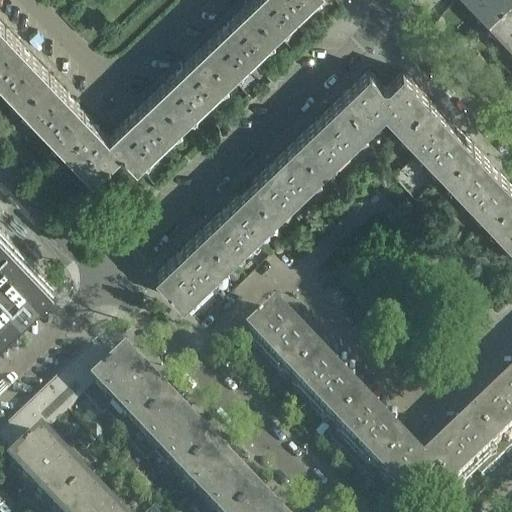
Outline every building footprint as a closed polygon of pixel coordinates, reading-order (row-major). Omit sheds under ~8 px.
[(276,31),(309,0),(251,0),(249,2),(276,31)] [(503,0),(473,0),(488,15),(503,0)] [(511,0),(503,0),(488,15),(511,40),(511,0)] [(230,76),(276,31),(249,2),(202,47),(230,76)] [(49,73),(5,27),(0,31),(0,79),(20,101),(49,73)] [(183,120),(230,76),(202,47),(156,91),(183,120)] [(429,98),(403,71),(388,84),(383,84),(369,70),(341,96),(369,125),(368,123),(384,109),(385,110),(386,109),(401,124),(400,125),(400,126),(429,98)] [(93,120),(49,73),(20,101),(64,147),(93,120)] [(136,164),(183,120),(156,91),(109,135),(122,148),(121,149),(136,164)] [(323,169),(369,125),(341,96),(295,140),(323,169)] [(473,144),(429,98),(400,126),(444,172),(473,144)] [(122,148),(109,135),(109,136),(93,120),(64,147),(92,176),(121,149),(122,148)] [(276,213),(323,169),(295,140),(249,184),(276,213)] [(511,195),(511,185),(473,144),(444,172),(488,218),(511,195)] [(230,257),(276,213),(249,184),(202,228),(230,257)] [(511,195),(488,218),(511,243),(511,195)] [(0,331),(52,282),(0,227),(0,331)] [(183,302),(230,257),(202,228),(156,273),(183,302)] [(319,357),(274,310),(245,337),(290,384),(319,357)] [(40,437),(93,387),(116,366),(96,345),(0,436),(0,441),(17,459),(40,437)] [(363,403),(319,357),(290,384),(334,430),(363,403)] [(167,406),(156,395),(158,393),(135,370),(134,371),(124,361),(126,360),(124,358),(116,366),(93,387),(105,400),(107,398),(114,406),(127,420),(125,422),(137,434),(167,406)] [(499,447),(511,434),(511,379),(472,418),(499,447)] [(407,449),(363,403),(334,430),(378,477),(407,449)] [(211,453),(200,441),(202,439),(179,416),(178,418),(167,406),(137,434),(149,447),(151,445),(171,466),(169,468),(181,481),(211,453)] [(450,494),(499,447),(472,418),(423,464),(435,478),(450,494)] [(55,511),(85,484),(73,472),(71,474),(58,460),(50,452),(52,450),(40,437),(17,459),(9,467),(10,469),(12,467),(22,478),(20,479),(28,488),(43,503),(44,501),(54,511),(55,511)] [(435,478),(423,464),(422,465),(407,449),(378,477),(389,488),(392,485),(409,503),(435,478)] [(241,511),(255,499),(244,487),(246,486),(224,462),(222,464),(211,453),(181,481),(193,493),(195,491),(203,499),(214,511),(241,511)] [(107,511),(95,499),(97,497),(85,484),(55,511),(107,511)] [(270,511),(268,509),(266,510),(255,499),(241,511),(270,511)]
